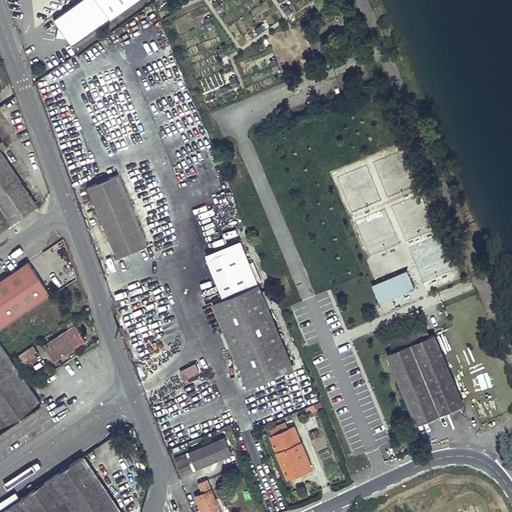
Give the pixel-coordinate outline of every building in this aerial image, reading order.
[(72,46),(136,0),(81,0),(54,20),(59,27),(57,38),(67,39),(72,46)] [(0,150),(0,229),(37,204),(0,150)] [(118,174),(93,184),(87,186),(116,257),(122,254),(147,244),(118,174)] [(374,229),(376,234),(389,229),(383,211),(356,220),(361,234),(374,229)] [(225,297),(258,283),(242,243),(208,257),(225,297)] [(29,262),(0,281),(0,328),(51,294),(29,262)] [(408,269),(374,283),(381,300),(415,286),(408,269)] [(248,385),(293,366),(258,283),(225,297),(213,302),(248,385)] [(70,329),(45,344),(52,356),(56,354),(58,357),(86,340),(76,325),(75,326),(72,321),(66,324),(70,329)] [(426,326),(389,341),(394,351),(389,354),(418,424),(463,404),(435,334),(430,336),(426,326)] [(0,366),(11,359),(0,342),(0,366)] [(33,345),(18,355),(24,364),(39,354),(33,345)] [(11,359),(0,366),(0,405),(29,386),(11,359)] [(196,362),(181,370),(186,379),(201,372),(196,362)] [(29,386),(0,405),(0,430),(41,403),(29,386)] [(273,434),(289,428),(286,421),(270,427),(273,434)] [(273,434),(270,436),(288,477),(312,467),(294,426),(289,428),(273,434)] [(225,436),(202,446),(209,463),(232,452),(225,436)] [(202,446),(189,452),(196,468),(209,463),(202,446)] [(185,454),(175,458),(182,474),(192,470),(185,454)] [(0,511),(121,511),(83,456),(0,511)] [(221,511),(208,479),(199,483),(203,493),(195,496),(201,511),(221,511)]
